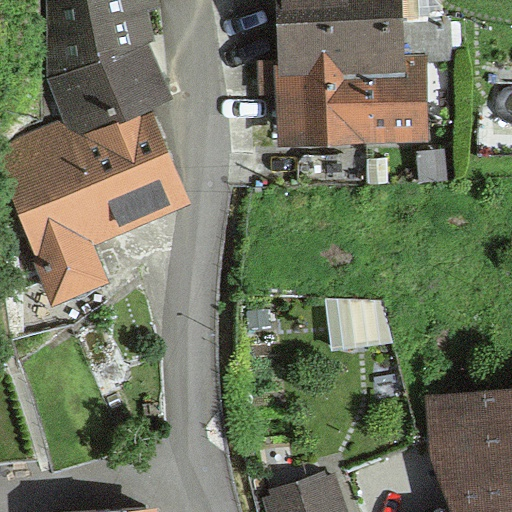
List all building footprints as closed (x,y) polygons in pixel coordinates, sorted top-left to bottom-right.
[(151,3),(150,0),(48,0),(47,70),(63,121),(67,137),(137,110),(133,101),(153,93),(130,43),(124,9),(151,3)] [(398,62),(396,21),(438,19),(436,6),(429,0),(280,0),(283,62),(398,62)] [(443,19),(438,19),(396,21),(398,62),(283,62),(247,63),(248,94),(285,92),(286,134),(418,130),(417,102),(446,100),(443,19)] [(137,110),(67,137),(63,121),(0,150),(0,170),(51,294),(94,276),(69,213),(99,200),(108,220),(175,193),(140,109),(137,110)] [(337,298),(339,342),(381,340),(379,296),(337,298)] [(511,511),(511,386),(427,397),(433,468),(448,511),(511,511)] [(270,511),(334,511),(323,479),(266,498),(270,511)]
